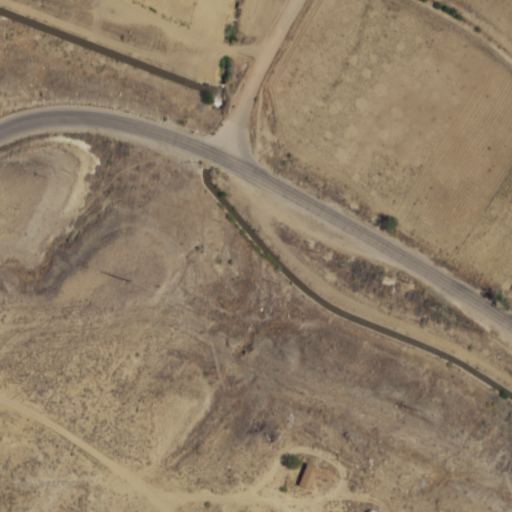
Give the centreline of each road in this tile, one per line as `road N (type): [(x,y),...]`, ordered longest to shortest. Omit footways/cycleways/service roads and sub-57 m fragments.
road 1 (secondary): [(511,329),(223,158),(90,118),(57,117),(0,132)]
road 2 (residential): [(122,473),(199,498),(297,502)]
road 3 (tertiary): [(223,158),(296,0)]
road 4 (residential): [(0,409),(34,411),(122,473)]
